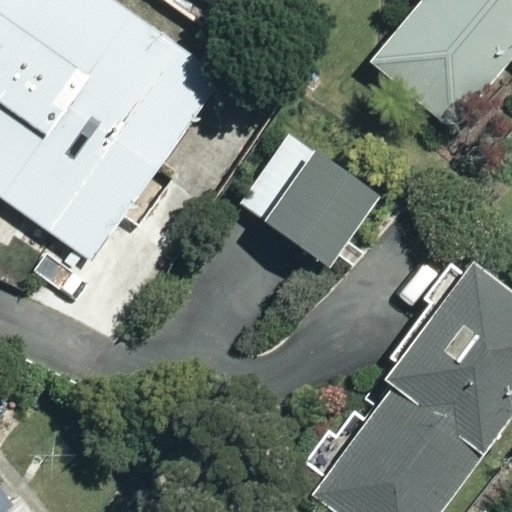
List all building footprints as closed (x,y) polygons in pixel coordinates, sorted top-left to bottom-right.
[(0,0),(0,191),(99,259),(227,73),(119,0),(0,0)] [(216,0),(252,24),(267,0),(216,0)] [(380,72),(452,128),(511,52),(511,0),(426,0),(433,5),(380,72)] [(323,162),(277,227),(344,275),(390,210),(323,162)] [(322,506),(330,511),(449,511),(511,436),(511,289),(482,265),(383,386),(405,404),(322,506)] [(0,511),(21,511),(0,481),(0,511)]
